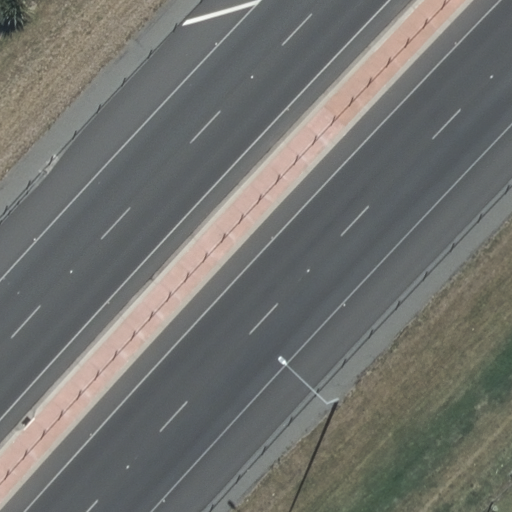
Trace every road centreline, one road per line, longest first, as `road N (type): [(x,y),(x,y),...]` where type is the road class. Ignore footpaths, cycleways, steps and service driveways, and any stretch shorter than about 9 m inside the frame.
road 1 (motorway): [(511,55),(86,511)]
road 2 (motorway): [(0,346),(320,0)]
